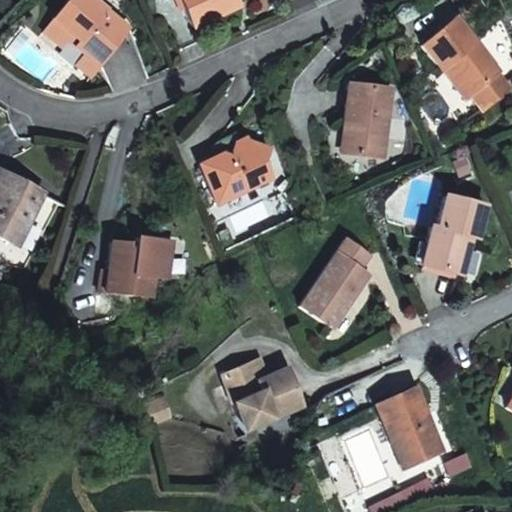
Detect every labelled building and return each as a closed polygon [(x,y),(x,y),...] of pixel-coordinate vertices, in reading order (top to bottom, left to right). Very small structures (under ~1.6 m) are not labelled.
[(127,28),(92,0),(67,0),(41,33),(57,45),(62,37),(84,54),(76,64),(90,75),(127,28)] [(224,0),(177,0),(191,28),(229,10),(224,0)] [(237,7),(233,0),(224,0),(229,10),(237,7)] [(419,47),(440,72),(445,68),(469,96),(470,95),(495,73),(497,71),(453,18),(419,47)] [(445,68),(440,72),(464,100),(469,96),(445,68)] [(506,87),(495,73),(470,95),(481,109),(506,87)] [(347,87),(344,122),(351,122),(348,154),(382,157),(388,91),(347,87)] [(351,122),(344,122),(340,153),(348,154),(351,122)] [(229,156),(223,153),(196,165),(215,205),(270,180),(263,164),(267,151),(242,141),(237,152),(229,156)] [(0,239),(8,243),(16,226),(23,230),(40,194),(0,174),(0,239)] [(443,198),(435,229),(428,227),(419,265),(458,274),(467,240),(475,241),(483,209),(443,198)] [(16,226),(8,243),(15,247),(23,230),(16,226)] [(153,245),(153,241),(130,238),(130,245),(106,242),(103,271),(97,270),(95,291),(149,297),(151,277),(164,279),(166,256),(162,256),(153,245)] [(168,242),(153,241),(153,245),(162,256),(166,256),(168,242)] [(344,241),(299,308),(329,328),(343,307),(347,310),(368,278),(358,271),(368,258),(344,241)] [(244,432),(300,407),(284,370),(257,382),(249,365),(221,378),(244,432)] [(511,412),(511,371),(511,373),(511,374),(511,392),(503,408),(511,412)] [(373,408),(392,450),(406,443),(415,464),(442,451),(414,389),(373,408)] [(406,443),(392,450),(401,470),(415,464),(406,443)]
